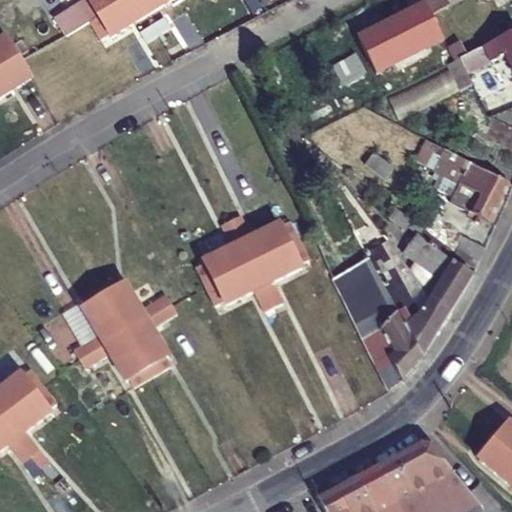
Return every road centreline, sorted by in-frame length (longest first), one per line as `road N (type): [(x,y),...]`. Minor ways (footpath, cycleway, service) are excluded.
road 1 (tertiary): [(511,259),(454,356),(408,409),(233,511)]
road 2 (residential): [(0,180),(335,0)]
